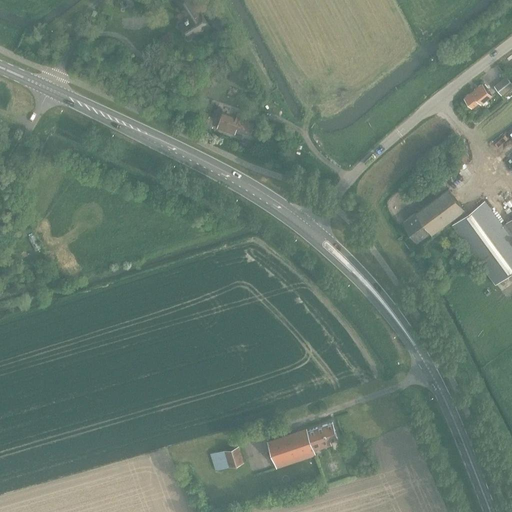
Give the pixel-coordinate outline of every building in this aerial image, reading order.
[(180,24),(188,37),(208,24),(200,11),(199,12),(191,0),(176,0),(187,17),(185,18),(186,20),(180,24)] [(494,87),(501,95),(511,86),(511,83),(507,77),(494,87)] [(481,103),(492,95),(482,83),(464,98),(471,107),(473,106),(474,107),(475,108),(478,106),(478,104),(477,103),(479,101),(481,103)] [(186,104),(196,107),(198,99),(188,96),(186,104)] [(196,120),(205,123),(208,113),(200,110),(196,120)] [(218,124),(250,135),(254,124),(241,119),(242,117),(236,115),(235,118),(221,113),(218,124)] [(430,232),(432,234),(464,210),(448,188),(403,222),(417,241),(430,232)] [(511,238),(484,201),(452,224),(496,284),(511,272),(511,238)] [(314,450),(331,445),(329,440),(337,437),(332,422),(307,430),(306,427),(268,440),(277,467),(315,454),(314,450)] [(210,453),(215,470),(244,461),(238,444),(210,453)]
